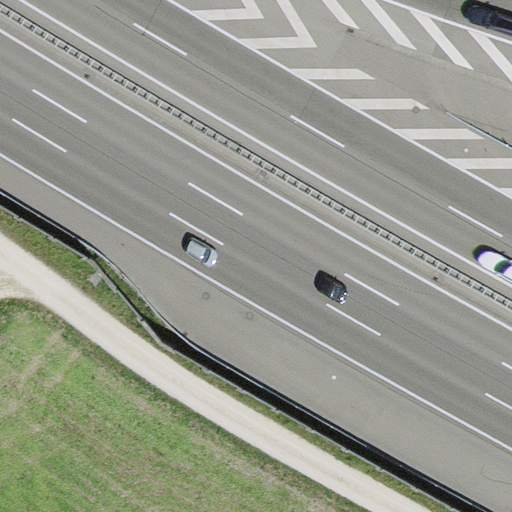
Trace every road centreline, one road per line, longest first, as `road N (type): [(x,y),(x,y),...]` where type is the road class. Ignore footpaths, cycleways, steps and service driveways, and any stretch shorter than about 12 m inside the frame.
road 1 (motorway): [(0,90),(511,388)]
road 2 (track): [(403,511),(223,410),(0,250)]
road 3 (motorway): [(511,240),(97,0)]
